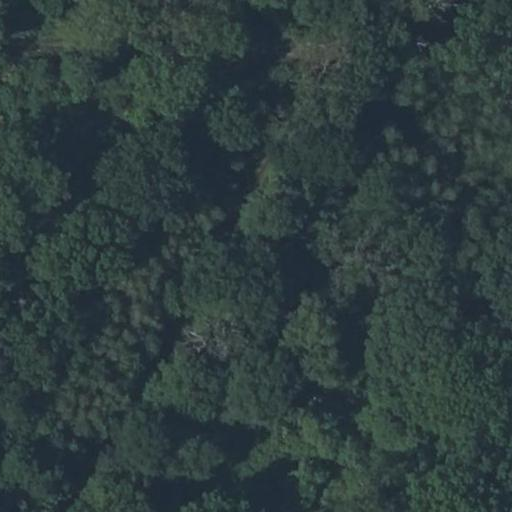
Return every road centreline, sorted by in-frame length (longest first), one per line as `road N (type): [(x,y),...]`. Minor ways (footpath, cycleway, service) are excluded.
road 1 (track): [(296,20),(281,112),(178,314),(51,511)]
road 2 (track): [(511,8),(0,37)]
